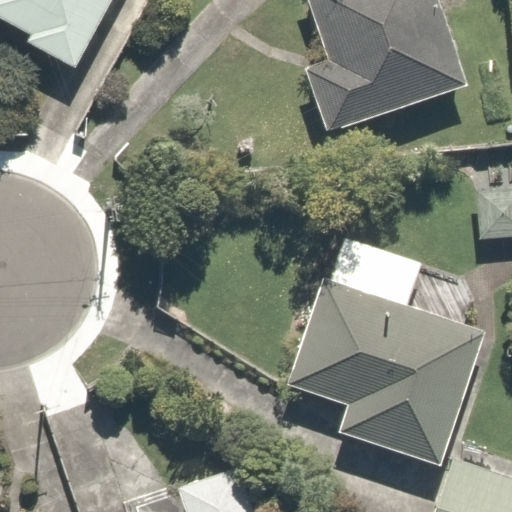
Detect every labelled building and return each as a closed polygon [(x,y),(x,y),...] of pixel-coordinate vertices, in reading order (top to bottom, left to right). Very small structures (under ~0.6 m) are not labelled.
[(0,0),(0,17),(78,65),(111,0),(0,0)] [(471,91),(444,0),(309,0),(333,56),(307,70),(334,144),(471,91)] [(342,433),(443,465),(481,325),(408,307),(426,260),(347,234),(294,382),(343,406),(342,433)] [(511,511),(511,470),(458,454),(439,511),(511,511)] [(256,511),(242,469),(129,508),(130,511),(256,511)]
